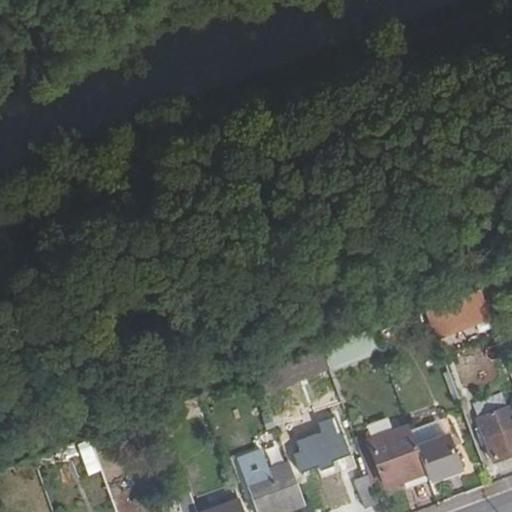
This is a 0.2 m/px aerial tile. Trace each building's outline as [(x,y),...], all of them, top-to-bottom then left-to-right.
[(425,308),(436,341),(491,323),(480,291),(425,308)] [(378,353),(370,332),(321,350),(328,369),(328,371),(378,353)] [(309,355),(286,364),(255,377),(262,396),(328,369),(321,350),(319,351),(309,355)] [(471,404),(475,416),(500,406),(495,395),(471,404)] [(511,458),(511,421),(507,410),(476,421),(493,466),(511,458)] [(317,427),(320,436),(322,441),(316,443),(314,438),(296,445),(300,455),(293,458),(300,476),(317,470),(349,458),(335,420),(317,427)] [(415,450),(407,431),(366,446),(382,489),(424,474),(415,450)] [(415,450),(424,474),(427,484),(458,472),(445,439),(415,450)] [(349,458),(317,470),(321,481),(354,469),(349,458)] [(287,511),(303,506),(288,464),(244,481),(255,511),(287,511)] [(458,472),(427,484),(429,490),(460,478),(458,472)] [(365,511),(378,506),(368,477),(354,482),(365,511)] [(179,511),(174,497),(148,507),(150,511),(179,511)] [(240,511),(238,503),(214,511),(240,511)]
